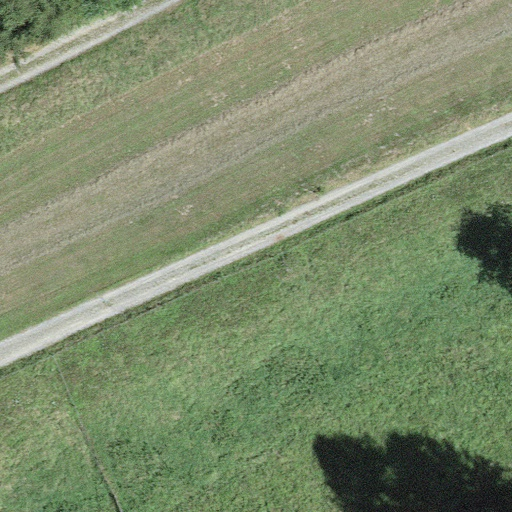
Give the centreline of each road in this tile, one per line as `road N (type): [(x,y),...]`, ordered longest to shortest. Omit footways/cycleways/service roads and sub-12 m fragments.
road 1 (track): [(511,121),(0,352)]
road 2 (track): [(0,67),(130,0)]
